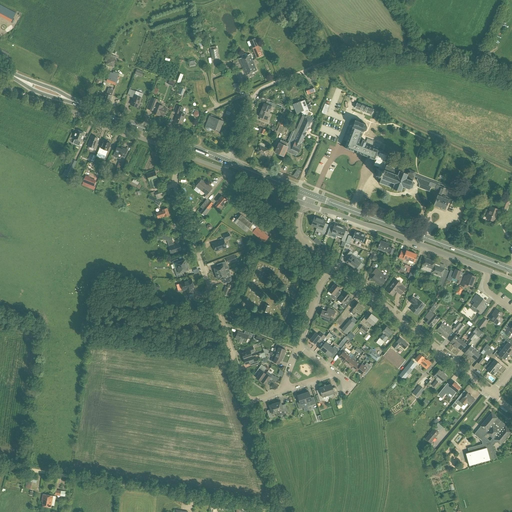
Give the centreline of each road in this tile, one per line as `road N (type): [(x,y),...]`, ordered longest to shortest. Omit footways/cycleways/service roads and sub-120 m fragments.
road 1 (track): [(284,510),(0,463)]
road 2 (residential): [(247,402),(176,182),(182,153)]
road 3 (residential): [(511,309),(485,288),(489,271),(302,203)]
road 4 (primary): [(508,269),(306,192)]
road 5 (residential): [(492,394),(336,268)]
road 6 (residential): [(182,153),(4,86)]
road 7 (primary): [(227,161),(86,107)]
